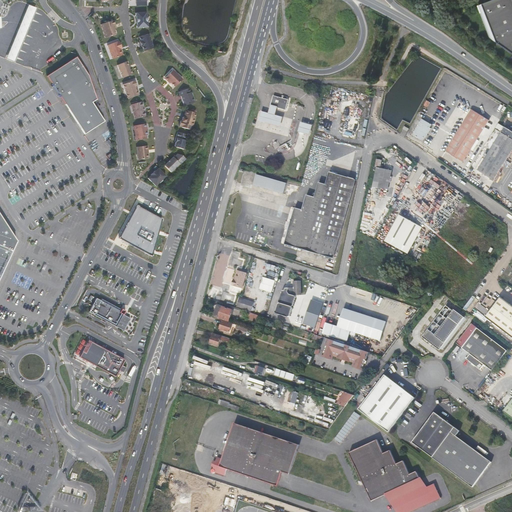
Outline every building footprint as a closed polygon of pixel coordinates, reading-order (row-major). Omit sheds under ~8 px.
[(511,0),(493,0),(480,5),(493,39),(511,52),(511,0)] [(24,14),(20,25),(28,28),(32,17),(36,7),(28,4),(24,14)] [(137,28),(148,27),(147,22),(148,22),(148,21),(149,21),(149,20),(149,19),(149,18),(148,18),(148,17),(147,17),(146,12),(136,13),(137,28)] [(101,24),(105,38),(116,34),(114,29),(113,25),(115,24),(114,20),(101,24)] [(28,28),(20,25),(16,35),(6,58),(14,61),(24,38),(28,28)] [(141,44),(142,46),(144,51),(153,48),(151,41),(150,41),(149,39),(150,38),(149,35),(148,34),(139,37),(141,41),(141,44)] [(108,45),(113,58),(123,55),(121,48),(122,48),(120,41),(108,45)] [(88,74),(75,56),(46,75),(85,133),(105,120),(92,101),(96,98),(88,74)] [(129,70),(128,66),(126,61),(117,65),(122,78),(132,74),(131,69),(129,70)] [(170,82),(175,87),(182,79),(173,70),(165,77),(165,79),(167,80),(168,80),(170,82)] [(137,85),(135,80),(123,84),(128,98),(139,95),(137,90),(136,90),(134,86),(136,86),(137,85)] [(191,92),(190,92),(189,89),(178,92),(181,100),(182,100),(184,106),(195,102),(191,92)] [(271,106),(277,108),(286,110),(289,99),(284,98),(284,95),(282,94),(281,97),(274,95),(271,106)] [(353,138),(361,109),(350,106),(351,102),(333,97),(330,107),(349,113),(343,135),(344,135),(344,137),(348,138),(349,137),(353,138)] [(134,119),(145,116),(141,102),(130,105),(134,119)] [(275,115),(277,108),(271,106),(269,113),(261,111),(259,121),(281,127),(284,118),(275,115)] [(182,126),(181,127),(189,129),(191,125),(192,126),(195,113),(195,111),(195,110),(193,109),(191,110),(190,112),(186,110),(184,118),(182,117),(181,121),(180,121),(179,125),(182,126)] [(465,122),(459,132),(477,143),(490,120),(473,110),(465,122)] [(430,128),(432,125),(425,120),(415,135),(423,140),(425,137),(427,138),(432,129),(430,128)] [(310,135),(312,125),(301,122),(298,132),(310,135)] [(134,126),(137,140),(147,139),(146,135),(147,135),(147,131),(146,128),(147,127),(146,123),(134,126)] [(174,146),(183,149),(187,135),(177,132),(175,138),(176,138),(175,142),(174,146)] [(477,143),(459,132),(447,151),(464,162),(477,143)] [(506,164),(511,153),(511,137),(502,132),(492,147),(476,175),(489,183),(489,184),(493,186),(497,180),(506,164)] [(150,158),(148,144),(137,145),(138,160),(150,158)] [(173,157),(164,165),(170,172),(179,163),(180,164),(185,158),(182,155),(177,154),(173,157)] [(382,188),(388,189),(392,171),(377,167),(373,188),(381,190),(382,188)] [(156,186),(166,176),(159,169),(155,172),(155,171),(151,175),(151,176),(148,179),(156,186)] [(344,219),(355,180),(330,172),(326,184),(319,182),(315,197),(307,195),(303,209),(295,207),(285,245),(334,258),(344,219)] [(289,196),(293,185),(256,174),(253,185),(289,196)] [(129,243),(152,255),(153,253),(154,249),(158,234),(159,230),(161,219),(141,207),(137,205),(119,238),(129,243)] [(0,278),(19,239),(0,210),(0,278)] [(408,254),(423,227),(400,215),(385,242),(408,254)] [(231,264),(232,265),(233,265),(242,268),(244,260),(236,258),(235,258),(234,258),(233,258),(232,259),(231,260),(231,261),(231,262),(231,263),(231,264)] [(230,284),(235,270),(227,268),(223,282),(230,284)] [(242,288),(247,273),(237,270),(234,279),(233,279),(231,285),(233,286),(242,288)] [(272,292),(276,280),(264,276),(260,288),(272,292)] [(293,295),(294,295),(301,295),(301,281),(293,281),(293,287),(285,288),(285,290),(284,290),(282,291),(279,301),(279,303),(278,304),(275,312),(276,314),(288,317),(290,316),(292,308),(292,306),(293,306),(296,297),(295,296),(293,295)] [(221,300),(234,304),(236,295),(223,292),(221,300)] [(131,316),(124,312),(126,308),(122,306),(121,307),(101,296),(100,298),(96,296),(89,310),(117,324),(125,328),(131,316)] [(511,336),(511,305),(502,297),(487,317),(511,336)] [(251,311),(254,303),(240,298),(237,306),(251,311)] [(311,299),(304,324),(317,328),(319,320),(324,303),(311,299)] [(446,304),(421,337),(439,350),(463,317),(446,304)] [(219,318),(222,306),(217,305),(214,316),(219,318)] [(233,310),(222,306),(219,318),(229,321),(233,310)] [(345,307),(343,315),(342,318),(339,325),(328,321),(324,332),(349,341),(353,330),(357,331),(356,335),(363,337),(364,333),(382,339),(387,323),(393,325),(395,319),(393,316),(372,309),(370,315),(345,307)] [(257,321),(259,315),(248,312),(246,318),(257,321)] [(230,333),(233,323),(222,320),(219,329),(230,333)] [(484,363),(492,370),(507,350),(478,326),(472,322),(465,331),(456,342),(462,346),(470,352),(466,358),(480,368),(484,363)] [(254,330),(237,324),(236,328),(253,334),(254,330)] [(210,343),(218,345),(220,340),(233,344),(234,340),(222,336),(213,333),(210,343)] [(128,358),(91,339),(82,357),(119,376),(128,358)] [(366,359),(369,352),(328,339),(326,346),(328,346),(324,357),(331,359),(333,354),(343,357),(342,359),(346,360),(347,358),(356,361),(354,367),(361,369),(365,359),(366,359)] [(383,356),(388,350),(371,345),(369,351),(383,356)] [(347,358),(346,360),(354,363),(352,366),(354,367),(356,361),(347,358)] [(262,375),(264,368),(257,366),(255,372),(262,375)] [(295,375),(277,369),(275,375),(293,381),(295,375)] [(411,402),(414,397),(385,374),(358,408),(388,431),(394,424),(403,412),(404,410),(405,409),(411,402)] [(345,406),(354,395),(345,392),(336,403),(345,406)] [(511,398),(509,402),(503,410),(511,417),(511,398)] [(220,405),(238,411),(240,407),(230,404),(230,403),(222,400),(220,405)] [(453,426),(433,411),(411,441),(431,456),(453,426)] [(361,416),(354,412),(334,439),(341,443),(361,416)] [(217,458),(214,469),(212,469),(210,474),(214,476),(215,473),(224,476),(226,470),(277,487),(282,473),(289,475),(299,446),(235,425),(223,459),(223,460),(217,458)] [(453,426),(431,456),(472,486),(490,461),(454,435),(458,430),(453,426)] [(371,503),(387,495),(419,481),(415,472),(409,474),(403,461),(396,464),(390,451),(383,454),(376,441),(349,453),(359,477),(371,503)] [(419,481),(387,495),(391,504),(423,489),(419,481)] [(423,489),(391,504),(394,511),(412,511),(440,500),(433,485),(423,489)]
